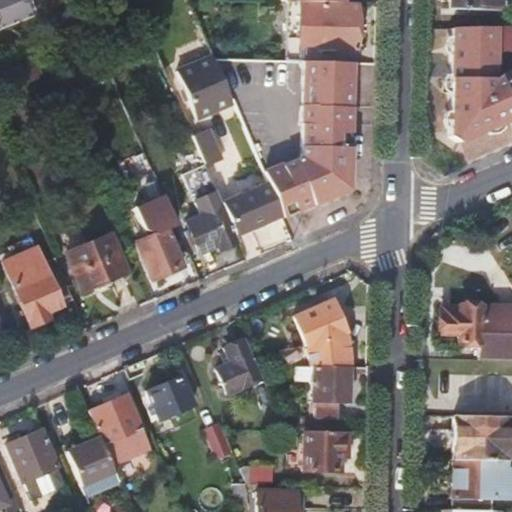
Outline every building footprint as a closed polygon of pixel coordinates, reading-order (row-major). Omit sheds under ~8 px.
[(0,0),(0,10),(25,0),(0,0)] [(499,11),(499,0),(446,0),(446,9),(499,11)] [(285,2),(283,66),(295,66),(296,48),(297,2),(294,2),(285,2)] [(297,2),(296,48),(327,49),(327,53),(352,53),(353,9),(319,8),(319,3),(297,2)] [(79,45),(71,26),(44,38),(52,57),(79,45)] [(455,141),(511,116),(511,31),(510,26),(448,26),(446,134),(455,141)] [(0,44),(0,56),(14,51),(10,40),(0,44)] [(195,120),(232,103),(215,64),(211,54),(174,70),(195,120)] [(30,60),(0,73),(0,77),(6,92),(38,78),(30,60)] [(347,112),(348,68),(295,66),(283,66),(215,64),(232,103),(260,168),(266,183),(272,197),(280,215),(281,217),(334,193),(346,181),(346,151),(344,151),(344,112),(347,112)] [(220,160),(207,129),(191,136),(205,166),(220,160)] [(272,197),(266,183),(221,202),(235,234),(280,215),(272,197)] [(163,197),(132,210),(144,238),(133,243),(149,281),(181,267),(165,232),(176,227),(163,197)] [(183,222),(198,255),(214,247),(217,252),(236,244),(220,207),(183,222)] [(80,292),(125,272),(108,233),(63,252),(80,292)] [(46,313),(71,302),(52,259),(38,265),(28,238),(5,248),(10,259),(0,263),(27,330),(49,320),(46,313)] [(309,363),(309,366),(349,366),(349,365),(346,342),(328,300),(291,317),(309,363)] [(473,346),(472,359),(511,360),(511,308),(478,307),(461,306),(437,305),(437,336),(454,337),(453,345),(473,346)] [(225,396),(258,380),(240,341),(221,350),(227,362),(213,369),(225,396)] [(336,420),(337,402),(337,387),(348,387),(349,366),(309,366),(309,402),(313,402),(314,420),(336,420)] [(156,421),(192,405),(179,375),(143,390),(156,421)] [(348,402),(348,387),(337,387),(337,402),(348,402)] [(126,393),(85,411),(96,435),(109,468),(151,449),(126,393)] [(451,415),(451,459),(504,460),(505,416),(451,415)] [(214,459),(230,451),(220,430),(216,422),(201,428),(214,459)] [(21,482),(23,481),(28,492),(26,493),(29,501),(33,502),(40,499),(39,496),(56,488),(57,490),(63,487),(54,466),(38,430),(4,446),(21,482)] [(347,456),(347,431),(301,431),(300,471),(339,472),(340,457),(347,456)] [(83,495),(116,481),(109,468),(96,435),(64,449),(83,495)] [(451,459),(449,509),(489,510),(489,499),(511,498),(511,468),(504,468),(504,460),(451,459)] [(254,511),(293,511),(294,490),(255,489),(254,511)]
